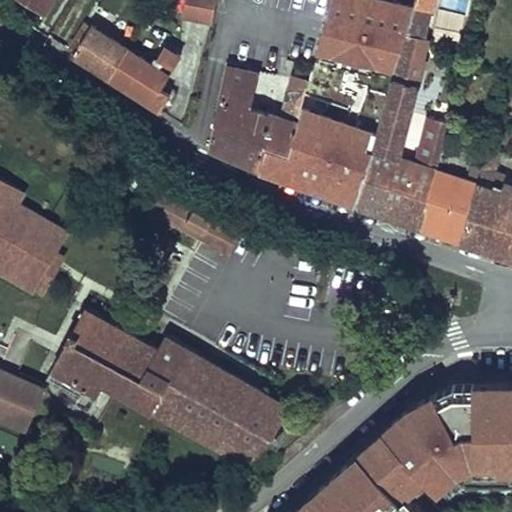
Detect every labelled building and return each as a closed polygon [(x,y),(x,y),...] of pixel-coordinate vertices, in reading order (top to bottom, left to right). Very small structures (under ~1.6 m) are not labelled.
[(31,0),(46,9),(52,0),(31,0)] [(217,0),(186,0),(183,16),(212,23),(217,0)] [(404,0),(329,0),(311,73),(368,135),(404,0)] [(465,17),(469,4),(456,0),(440,0),(438,9),(465,17)] [(415,8),(405,45),(423,50),(433,12),(415,8)] [(86,21),(68,50),(76,56),(109,77),(128,49),(86,21)] [(405,45),(402,51),(422,56),(423,50),(405,45)] [(128,49),(109,77),(149,103),(160,110),(171,94),(162,87),(182,56),(165,46),(154,64),(128,49)] [(402,51),(393,77),(374,146),(373,150),(374,150),(367,172),(365,172),(357,205),(392,217),(421,227),(438,168),(448,128),(450,120),(436,117),(425,166),(399,157),(419,85),(426,57),(422,56),(402,51)] [(227,66),(209,147),(236,159),(260,171),(267,145),(290,152),(297,127),(303,105),(309,79),(294,75),(283,117),(252,107),(260,73),(227,66)] [(303,105),(297,127),(307,129),(308,122),(312,107),(303,105)] [(308,122),(307,129),(325,136),(326,129),(308,122)] [(324,194),(357,205),(365,172),(367,172),(374,150),(373,150),(374,146),(361,142),(355,166),(336,160),(335,166),(323,161),(318,160),(323,149),(326,150),(330,138),(325,136),(307,129),(297,127),(290,152),(267,145),(260,171),(289,182),(324,194)] [(488,142),(487,145),(479,182),(462,241),(491,250),(511,257),(511,182),(506,181),(509,175),(495,171),(502,150),(496,148),(498,136),(490,133),(488,142)] [(13,136),(2,157),(28,171),(39,150),(13,136)] [(323,149),(318,160),(323,161),(326,150),(323,149)] [(64,157),(53,177),(79,192),(91,173),(64,157)] [(438,168),(421,227),(439,233),(462,241),(479,182),(438,168)] [(0,190),(18,201),(25,188),(0,173),(0,190)] [(154,185),(143,204),(163,214),(173,195),(154,185)] [(0,265),(36,287),(37,285),(57,252),(69,231),(18,201),(0,190),(0,265)] [(163,214),(186,226),(197,207),(173,195),(163,214)] [(186,226),(212,240),(223,221),(197,207),(186,226)] [(57,252),(37,285),(46,290),(66,257),(57,252)] [(87,307),(52,367),(90,388),(84,399),(92,404),(97,395),(102,398),(105,392),(100,389),(105,381),(255,466),(290,405),(255,385),(244,404),(175,365),(186,346),(166,334),(158,347),(87,307)] [(255,385),(186,346),(175,365),(244,404),(255,385)] [(0,412),(27,424),(43,388),(0,368),(0,412)] [(511,383),(453,385),(406,412),(387,428),(295,511),(425,511),(407,491),(426,474),(438,487),(460,467),(475,461),(496,466),(511,465),(511,383)]
